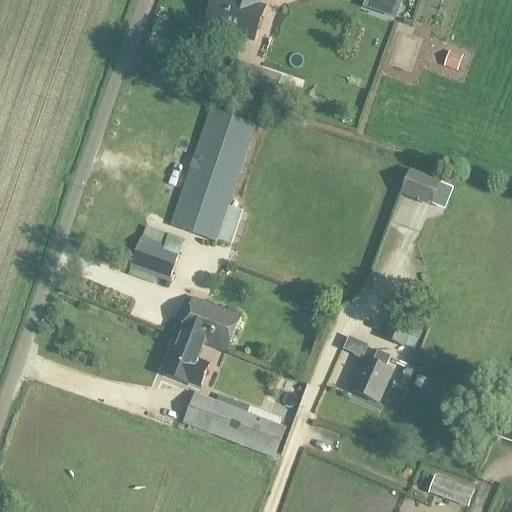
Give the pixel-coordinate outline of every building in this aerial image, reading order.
[(214,0),(206,24),(234,33),(233,35),(254,42),(265,8),(251,3),(252,0),(214,0)] [(450,61),(455,52),(441,45),(436,55),(450,61)] [(233,64),(226,87),(271,101),(279,78),(233,64)] [(257,126),(209,110),(168,228),(217,244),(257,126)] [(401,195),(432,208),(442,184),(411,171),(401,195)] [(169,284),(181,252),(141,238),(129,270),(169,284)] [(180,335),(204,345),(226,353),(240,317),(194,299),(180,335)] [(411,321),(393,313),(382,339),(400,346),(411,321)] [(197,362),(204,345),(180,335),(164,376),(199,390),(209,367),(197,362)] [(392,372),(385,369),(390,358),(377,352),(372,364),(365,361),(351,393),(378,405),(392,372)] [(283,399),(289,378),(278,374),(271,395),(283,399)] [(286,430),(194,395),(182,425),(274,461),(286,430)] [(511,443),(511,401),(508,400),(495,437),(511,443)] [(430,466),(425,484),(461,495),(467,478),(430,466)]
